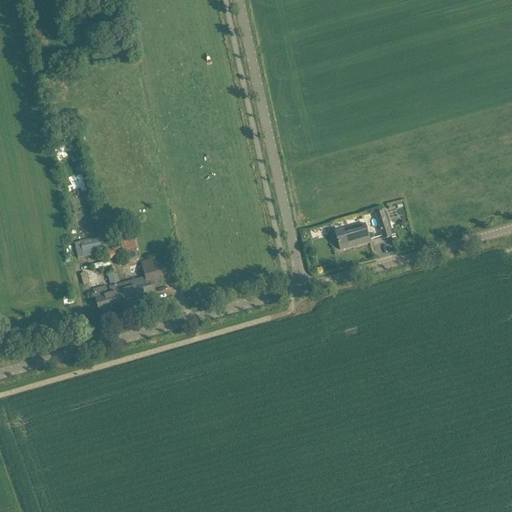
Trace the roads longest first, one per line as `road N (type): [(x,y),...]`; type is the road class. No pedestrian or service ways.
road 1 (unclassified): [(0,375),(298,290)]
road 2 (unclassified): [(298,290),(236,0)]
road 3 (unclassified): [(298,290),(511,229)]
